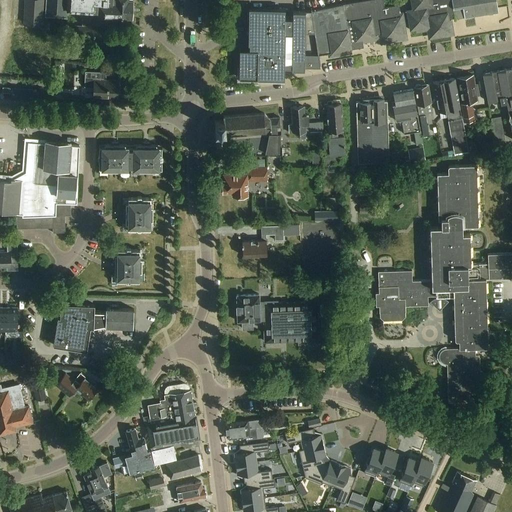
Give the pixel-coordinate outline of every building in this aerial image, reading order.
[(107,43),(109,22),(132,23),(133,0),(24,0),(24,22),(42,23),(42,14),(66,16),(67,8),(83,9),(82,25),(75,25),(74,40),(107,43)] [(369,0),(367,0),(356,2),(362,40),(376,38),(376,34),(369,0)] [(382,0),(369,0),(376,34),(383,33),(384,40),(390,39),(384,7),(382,0)] [(454,16),(451,0),(411,0),(413,10),(407,11),(410,30),(430,27),(431,36),(451,32),(448,17),(454,16)] [(451,0),(454,16),(455,21),(465,19),(499,13),(496,0),(451,0)] [(356,2),(342,4),(350,50),(364,47),(362,40),(356,2)] [(342,4),(312,11),(319,55),(350,50),(342,4)] [(398,5),(384,7),(390,39),(403,36),(398,5)] [(312,9),(311,9),(311,12),(293,11),(293,19),(290,19),(285,18),(285,9),(250,8),(249,45),(249,51),(284,52),(287,68),(295,68),(320,68),(320,65),(321,65),(319,55),(312,11),(312,9)] [(284,52),(249,51),(249,58),(240,58),(239,78),(258,78),(258,79),(267,79),(267,76),(285,77),(285,68),(287,68),(284,52)] [(511,70),(506,72),(506,69),(483,73),(488,101),(500,99),(501,104),(506,103),(511,133),(511,70)] [(106,72),(85,71),(84,87),(93,87),(93,97),(118,98),(119,81),(106,80),(106,72)] [(461,103),(464,120),(465,122),(464,122),(465,123),(476,120),(472,102),(478,100),(477,95),(479,95),(477,85),(475,85),(473,75),(457,78),(462,103),(461,103)] [(443,81),(433,83),(439,112),(446,111),(448,120),(448,121),(462,118),(455,78),(443,81)] [(414,88),(417,105),(419,114),(432,111),(428,85),(420,86),(419,85),(416,86),(415,87),(414,88)] [(392,102),(395,120),(395,121),(401,119),(404,134),(420,131),(418,116),(413,89),(393,93),(395,101),(392,102)] [(34,93),(22,92),(21,100),(33,101),(34,93)] [(356,102),(358,163),(389,162),(387,101),(383,101),(383,98),(362,99),(362,102),(356,102)] [(341,103),(335,104),(340,154),(345,153),(344,135),(342,136),(341,130),(343,130),(341,103)] [(340,154),(335,104),(328,104),(329,124),(328,125),(328,129),(329,130),(329,132),(324,132),(324,163),(324,172),(334,171),(333,162),(339,162),(339,154),(340,154)] [(309,113),(304,113),(304,105),(292,106),(292,107),(293,117),(292,117),(292,125),(288,125),(289,133),(300,132),(300,133),(299,133),(299,138),(306,137),(306,134),(322,133),(323,123),(323,122),(310,123),(309,113)] [(269,136),(265,154),(279,153),(279,135),(278,135),(278,131),(280,131),(279,120),(279,117),(270,118),(264,113),(224,116),(224,120),(214,121),(215,132),(225,131),(225,135),(265,132),(270,127),(271,128),(272,135),(269,135),(269,136)] [(426,116),(420,117),(423,137),(429,136),(426,116)] [(421,131),(420,131),(414,132),(416,145),(423,144),(421,131)] [(0,212),(17,214),(17,217),(23,217),(29,216),(35,216),(41,216),(47,216),(53,216),(58,215),(58,210),(58,203),(71,203),(77,203),(79,146),(70,146),(70,143),(45,141),(45,144),(28,142),(25,173),(12,179),(0,178),(0,212)] [(149,144),(149,142),(142,142),(142,144),(118,145),(118,142),(110,143),(110,145),(104,145),(104,147),(99,147),(98,172),(161,171),(161,147),(156,147),(156,144),(149,144)] [(423,147),(408,150),(410,163),(425,160),(423,147)] [(511,253),(487,254),(488,263),(471,264),(470,233),(462,234),(462,227),(479,227),(477,165),(449,165),(449,166),(448,167),(449,173),(441,173),(438,173),(439,220),(442,220),(442,227),(430,227),(432,280),(412,281),(412,271),(378,271),(379,293),(376,293),(376,306),(379,306),(379,312),(380,312),(380,317),(383,320),(402,319),(405,316),(405,312),(406,312),(406,306),(428,305),(428,296),(454,295),(455,339),(456,340),(457,341),(459,341),(459,348),(447,348),(447,349),(446,349),(443,350),(441,352),(440,355),(440,358),(441,361),(443,363),(446,364),(447,364),(448,402),(465,402),(468,401),(469,401),(469,400),(469,399),(470,398),(469,394),(481,394),(479,358),(479,357),(479,356),(478,356),(477,356),(475,355),(475,348),(488,348),(488,347),(489,347),(492,346),(494,344),(495,341),(495,338),(493,335),(491,333),(488,332),(487,332),(486,279),(511,278),(511,253)] [(267,180),(267,166),(247,167),(247,173),(223,173),(223,185),(221,186),(221,190),(223,191),(223,193),(233,193),(233,196),(248,195),(247,181),(267,180)] [(337,198),(326,198),(326,209),(337,209),(342,209),(342,201),(337,201),(337,198)] [(321,216),(314,217),(315,221),(327,220),(342,220),(342,214),(342,211),(321,212),(321,216)] [(284,240),(283,225),(261,226),(261,240),(242,241),(243,256),(252,255),(252,254),(266,254),(266,235),(275,235),(275,240),(284,240)] [(18,260),(17,242),(7,242),(7,252),(0,251),(0,267),(11,267),(11,260),(18,260)] [(259,294),(237,295),(238,322),(241,321),(242,321),(242,329),(253,329),(253,321),(260,321),(260,319),(265,319),(265,330),(265,341),(298,340),(298,344),(318,343),(318,341),(318,327),(317,301),(277,302),(276,300),(263,301),(263,302),(264,305),(259,305),(259,294)] [(58,317),(53,345),(87,350),(87,346),(90,326),(94,327),(98,326),(105,325),(105,326),(133,327),(134,309),(119,308),(119,305),(110,305),(110,308),(106,308),(106,312),(99,311),(99,312),(94,311),(95,304),(61,303),(60,317),(58,317)] [(5,330),(18,330),(18,307),(5,307),(5,330)] [(24,385),(32,383),(35,382),(34,380),(31,366),(20,368),(24,385)] [(85,377),(80,373),(73,380),(65,374),(55,385),(68,396),(74,390),(81,395),(83,393),(88,398),(89,397),(91,398),(92,395),(92,394),(97,388),(84,377),(85,377)] [(42,378),(34,380),(35,382),(32,383),(36,401),(47,398),(42,378)] [(184,383),(182,383),(169,386),(167,386),(165,388),(164,390),(164,393),(165,395),(164,395),(165,399),(160,400),(160,403),(158,403),(159,409),(149,410),(151,425),(147,426),(151,450),(151,451),(154,465),(175,460),(173,446),(170,446),(170,442),(198,437),(193,407),(196,406),(195,402),(192,402),(190,390),(189,390),(189,388),(188,386),(186,384),(184,383)] [(0,435),(11,433),(1,389),(0,385),(0,384),(0,435)] [(29,406),(25,407),(20,384),(11,387),(1,389),(11,433),(17,432),(16,426),(32,422),(29,406)] [(150,416),(143,417),(146,426),(151,425),(150,416)] [(320,418),(307,421),(309,428),(321,425),(320,418)] [(246,439),(257,438),(262,437),(263,435),(262,427),(266,427),(265,419),(225,424),(227,435),(230,438),(246,436),(246,439)] [(314,427),(285,434),(287,442),(301,439),(303,448),(303,449),(324,444),(321,434),(315,435),(314,427)] [(137,439),(134,429),(126,431),(132,454),(113,459),(115,468),(121,466),(124,476),(154,467),(149,450),(146,450),(143,438),(137,439)] [(240,452),(234,453),(236,464),(257,461),(255,451),(269,450),(268,441),(239,444),(240,452)] [(303,448),(299,449),(305,477),(324,461),(322,458),(321,456),(326,455),(324,444),(303,449),(303,448)] [(373,447),(364,471),(375,476),(377,472),(385,452),(384,452),(373,447)] [(385,452),(377,472),(388,476),(397,452),(386,448),(384,452),(385,452)] [(199,456),(197,455),(166,464),(170,478),(200,470),(202,467),(199,456)] [(408,456),(399,481),(411,485),(412,481),(420,461),(419,461),(408,456)] [(412,481),(423,485),(433,461),(421,457),(419,461),(420,461),(412,481)] [(324,461),(305,477),(322,484),(322,482),(332,486),(340,464),(330,460),(328,464),(326,463),(324,461)] [(257,461),(236,464),(237,475),(243,474),(244,482),(246,482),(246,481),(273,478),(272,477),(271,469),(258,471),(257,461)] [(92,493),(82,498),(87,511),(102,511),(106,510),(100,496),(110,492),(107,487),(103,476),(111,473),(107,462),(91,469),(92,472),(84,475),(92,493)] [(340,464),(332,486),(332,485),(341,489),(337,500),(345,503),(356,476),(348,473),(351,468),(340,464)] [(445,489),(435,510),(440,511),(465,511),(473,495),(471,491),(476,480),(457,471),(452,482),(449,481),(447,485),(443,483),(441,487),(445,489)] [(148,480),(151,489),(165,486),(163,477),(148,480)] [(247,488),(241,489),(242,500),(265,497),(263,487),(275,486),(274,477),(272,477),(273,478),(246,481),(246,482),(247,488)] [(202,487),(201,481),(176,486),(179,501),(205,496),(203,487),(202,487)] [(390,488),(387,495),(393,497),(396,490),(390,488)] [(72,511),(66,491),(42,498),(41,494),(8,504),(10,511),(72,511)] [(352,496),(349,503),(362,508),(365,501),(352,496)] [(408,511),(414,499),(407,496),(401,511),(404,511),(408,511)] [(491,511),(495,505),(477,496),(469,511),(491,511)] [(265,497),(242,500),(244,511),(250,510),(249,511),(278,511),(278,505),(266,507),(265,497)]
